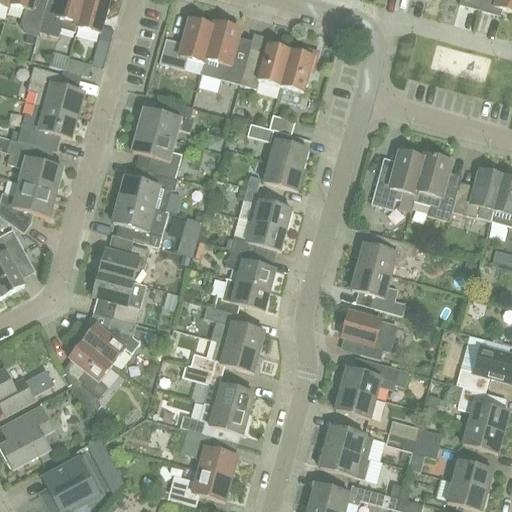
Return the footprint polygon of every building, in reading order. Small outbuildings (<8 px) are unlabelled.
[(0,0),(0,8),(8,11),(10,0),(0,0)] [(37,39),(48,1),(45,0),(10,0),(8,11),(9,7),(24,11),(19,28),(23,35),(37,39)] [(85,0),(60,0),(57,14),(45,11),(48,1),(37,39),(39,35),(58,40),(61,31),(76,36),(77,30),(85,0)] [(110,0),(85,0),(77,30),(100,36),(102,31),(110,0)] [(456,0),(461,1),(459,8),(480,14),(483,0),(456,0)] [(511,0),(483,0),(480,14),(500,19),(502,12),(511,15),(511,0)] [(214,30),(202,27),(203,24),(192,20),(191,24),(189,24),(183,47),(166,43),(159,67),(184,74),(187,62),(204,67),(214,30)] [(240,88),(246,64),(233,60),(240,34),(215,26),(214,30),(204,67),(201,77),(240,88)] [(100,36),(97,48),(107,51),(112,34),(102,31),(100,36)] [(27,37),(25,44),(35,47),(37,39),(27,37)] [(281,91),(291,54),(281,51),(283,45),(270,41),(265,57),(249,53),(246,64),(240,88),(257,93),(259,85),(281,91)] [(291,54),(281,91),(304,97),(315,54),(302,50),(300,56),(291,54)] [(68,62),(65,74),(73,76),(76,64),(68,62)] [(35,108),(45,111),(78,120),(84,96),(58,89),(61,78),(33,70),(27,93),(38,96),(35,108)] [(138,134),(175,144),(179,132),(190,135),(193,124),(190,123),(193,112),(174,106),(170,119),(144,112),(138,134)] [(78,120),(45,111),(35,108),(31,119),(25,118),(17,144),(41,151),(45,136),(71,143),(78,120)] [(269,133),(274,134),(291,139),(295,125),(273,119),(269,133)] [(274,134),(269,133),(251,127),(247,140),(270,146),(274,134)] [(12,133),(10,142),(17,144),(20,135),(12,133)] [(172,154),(175,144),(138,134),(132,156),(158,163),(155,176),(176,182),(182,157),(172,154)] [(217,139),(210,143),(208,150),(220,154),(224,141),(217,139)] [(41,151),(17,144),(10,142),(6,156),(10,157),(7,168),(23,172),(19,187),(56,197),(63,172),(38,165),(42,151),(41,151)] [(269,165),(303,174),(309,153),(275,144),(269,165)] [(380,177),(371,208),(393,214),(396,203),(401,204),(403,195),(415,199),(426,159),(425,158),(424,162),(415,160),(416,155),(401,151),(400,156),(393,181),(380,177)] [(415,199),(414,203),(426,207),(431,208),(427,219),(449,225),(452,215),(458,194),(444,191),(451,165),(452,161),(437,157),(436,161),(426,159),(415,199)] [(297,195),(303,174),(269,165),(264,186),(297,195)] [(458,194),(452,215),(476,221),(491,225),(494,214),(503,180),(480,173),(473,197),(458,193),(458,194)] [(178,182),(176,182),(155,176),(152,187),(125,180),(119,203),(154,213),(165,216),(171,193),(175,194),(178,182)] [(247,192),(257,194),(260,182),(250,179),(247,192)] [(494,214),(491,225),(511,231),(511,182),(503,180),(494,214)] [(50,222),(56,197),(19,187),(15,201),(2,197),(0,204),(0,220),(24,237),(32,226),(22,219),(23,215),(50,222)] [(254,207),(257,194),(247,192),(243,204),(254,207)] [(151,223),(154,213),(119,203),(113,226),(139,234),(136,245),(159,252),(165,230),(151,223)] [(253,225),(287,234),(292,213),(259,204),(253,225)] [(206,214),(199,213),(197,222),(203,224),(206,214)] [(216,215),(208,213),(205,221),(213,223),(216,215)] [(0,220),(0,226),(6,231),(8,227),(0,220)] [(194,261),(203,226),(188,222),(179,256),(194,261)] [(281,255),(287,234),(253,225),(248,243),(234,239),(230,251),(253,258),(255,248),(281,255)] [(0,295),(3,301),(25,289),(12,266),(26,258),(14,235),(12,234),(0,240),(0,295)] [(358,271),(390,279),(393,268),(404,271),(407,260),(414,261),(417,250),(393,243),(390,255),(364,248),(358,271)] [(99,277),(134,286),(137,274),(143,276),(150,253),(132,248),(129,260),(105,254),(99,277)] [(250,267),(253,258),(230,251),(225,271),(239,274),(236,285),(270,295),(276,274),(250,267)] [(475,276),(477,267),(466,265),(464,273),(475,276)] [(387,291),(390,279),(358,271),(352,294),(377,301),(374,312),(402,320),(406,308),(395,305),(398,294),(387,291)] [(130,300),(134,286),(99,277),(93,300),(116,306),(112,322),(136,328),(143,303),(130,300)] [(270,295),(236,285),(227,283),(222,301),(217,299),(214,312),(230,316),(237,318),(240,309),(264,316),(270,295)] [(487,288),(475,285),(473,292),(472,295),(485,298),(486,294),(487,288)] [(230,316),(214,312),(207,310),(204,322),(215,325),(210,343),(218,345),(226,347),(260,356),(265,335),(235,327),(237,318),(230,316)] [(396,328),(349,315),(342,341),(363,347),(360,358),(381,364),(384,353),(389,354),(396,328)] [(136,328),(112,322),(111,321),(108,332),(105,335),(97,328),(92,334),(87,330),(78,341),(112,369),(126,351),(132,356),(141,346),(133,339),(136,328)] [(100,384),(112,369),(78,341),(69,352),(74,356),(69,362),(74,366),(66,376),(66,377),(78,400),(90,422),(101,408),(97,405),(108,391),(100,384)] [(260,356),(226,347),(218,345),(213,363),(194,358),(191,370),(222,379),(225,369),(254,377),(260,356)] [(456,389),(463,391),(485,397),(489,381),(511,387),(511,358),(481,350),(474,376),(461,372),(456,389)] [(426,365),(421,368),(419,375),(431,378),(432,372),(433,367),(426,365)] [(409,376),(399,373),(375,366),(372,378),(347,371),(341,393),(376,402),(379,390),(393,394),(395,389),(405,391),(409,376)] [(222,379),(191,370),(186,369),(182,382),(209,389),(205,406),(249,418),(255,397),(220,388),(222,379)] [(4,374),(0,376),(0,406),(5,404),(11,415),(33,403),(32,401),(55,389),(46,373),(24,385),(23,383),(12,389),(4,374)] [(488,397),(485,397),(463,391),(458,412),(472,415),(469,427),(503,437),(509,416),(485,409),(488,397)] [(370,423),(376,402),(341,393),(335,414),(370,423)] [(439,403),(426,399),(422,415),(435,418),(439,403)] [(243,439),(249,418),(205,406),(200,424),(183,419),(180,432),(187,434),(215,441),(217,432),(243,439)] [(50,454),(42,440),(52,434),(40,411),(17,423),(25,437),(1,450),(13,473),(50,454)] [(414,444),(418,432),(392,425),(389,437),(414,444)] [(498,458),(503,437),(469,427),(463,449),(498,458)] [(325,450),(360,460),(366,439),(331,429),(330,432),(326,432),(324,442),(327,444),(325,450)] [(414,444),(439,451),(443,438),(418,432),(414,444)] [(212,453),(215,441),(187,434),(181,457),(202,463),(199,474),(231,483),(238,460),(212,453)] [(411,456),(414,444),(389,437),(386,449),(411,456)] [(115,442),(104,448),(116,451),(118,446),(115,442)] [(436,463),(439,451),(414,444),(411,456),(423,459),(436,463)] [(369,462),(360,460),(325,450),(320,472),(363,484),(369,462)] [(107,453),(93,460),(98,470),(109,490),(123,483),(107,453)] [(47,508),(47,509),(48,511),(69,511),(81,506),(82,508),(102,497),(82,461),(43,482),(52,500),(48,502),(47,503),(47,504),(46,505),(46,506),(46,507),(47,508)] [(453,485),(488,495),(493,474),(458,464),(453,485)] [(225,506),(231,483),(199,474),(196,486),(174,480),(168,503),(196,511),(199,499),(225,506)] [(467,511),(482,511),(488,495),(453,485),(447,507),(467,511)] [(354,500),(349,499),(350,497),(315,487),(310,508),(323,511),(345,511),(347,506),(359,509),(360,504),(388,511),(395,511),(399,501),(390,499),(357,490),(354,500)] [(399,501),(402,489),(393,487),(390,499),(399,501)] [(399,501),(407,504),(411,492),(402,489),(399,501)] [(169,496),(157,493),(155,499),(168,503),(169,496)] [(422,511),(424,508),(407,504),(399,501),(395,511),(422,511)] [(162,502),(159,511),(165,511),(168,503),(162,502)]
